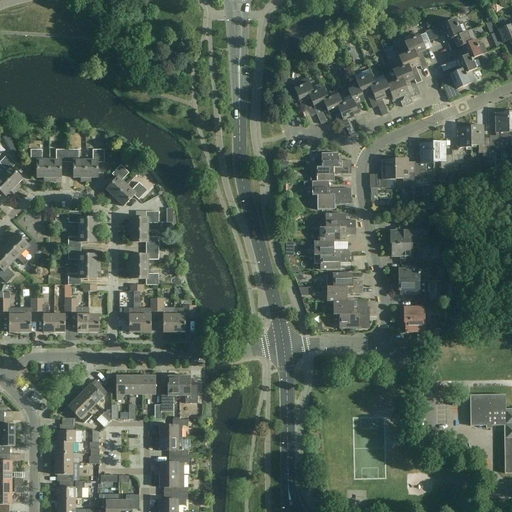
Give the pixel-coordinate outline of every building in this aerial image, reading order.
[(448,41),(453,39),(467,33),(462,23),(457,25),(455,20),(431,30),(435,40),(441,38),(439,33),(442,32),(441,31),(444,30),(448,41)] [(511,31),(511,32),(509,26),(498,31),(503,44),(510,41),(511,45),(511,31)] [(467,33),(453,39),(455,43),(448,46),(451,52),(457,49),(462,47),(476,41),(471,31),(467,33)] [(407,48),(409,53),(414,51),(420,65),(422,70),(428,68),(422,54),(421,55),(420,53),(426,50),(420,37),(415,39),(413,34),(402,38),(407,48)] [(478,45),(476,41),(462,47),(465,52),(463,53),(462,52),(448,58),(451,63),(454,62),(470,55),(472,60),(477,58),(487,54),(483,43),(478,45)] [(414,67),(420,65),(414,51),(409,53),(407,48),(397,53),(401,63),(403,68),(408,66),(414,79),(416,85),(422,82),(416,68),(415,69),(414,67)] [(461,70),(461,71),(464,69),(466,74),(471,72),(481,68),(477,58),(472,60),(470,55),(454,62),(451,63),(441,67),(443,73),(456,67),(456,66),(458,65),(461,70)] [(391,67),(395,77),(397,82),(402,80),(409,96),(411,99),(416,96),(410,83),(409,83),(408,81),(414,79),(408,66),(403,68),(401,63),(391,67)] [(466,74),(464,69),(461,71),(461,70),(440,79),(444,89),(450,87),(448,82),(450,81),(450,80),(452,79),(457,90),(476,82),(471,72),(466,74)] [(357,81),(356,82),(362,95),(367,93),(368,95),(367,95),(373,109),(378,107),(377,104),(370,88),(375,86),(373,81),(369,71),(355,76),(357,81)] [(373,81),(375,86),(370,88),(377,104),(378,107),(382,117),(388,115),(383,102),(381,102),(380,99),(391,95),(385,81),(383,76),(373,81)] [(402,80),(397,82),(395,77),(385,81),(391,95),(393,100),(404,95),(405,98),(404,98),(405,101),(401,102),(403,108),(413,104),(411,99),(409,96),(402,80)] [(306,106),(307,105),(312,117),(317,115),(316,112),(309,96),(314,94),(312,89),(308,79),(291,86),(290,92),(293,100),(298,98),(300,104),(304,102),(306,106)] [(350,96),(357,111),(361,109),(358,102),(364,100),(362,95),(356,82),(346,86),(350,96)] [(309,96),(316,112),(317,115),(321,125),(327,123),(321,110),(320,110),(319,107),(325,105),(323,102),(328,99),(326,94),(322,84),(312,89),(314,94),(309,96)] [(344,124),(344,123),(338,107),(342,105),(340,100),(341,100),(336,90),(326,94),(328,99),(323,102),(325,105),(329,115),(335,113),(335,114),(334,115),(340,129),(345,126),(344,124)] [(345,126),(350,136),(355,134),(350,121),(348,122),(347,119),(357,115),(356,112),(357,111),(350,96),(341,100),(340,100),(342,105),(338,107),(344,123),(344,124),(345,126)] [(509,140),(508,112),(508,114),(495,114),(496,137),(490,137),(490,139),(490,151),(496,151),(496,141),(509,140)] [(470,127),(471,148),(471,146),(479,146),(479,154),(490,154),(490,151),(490,139),(484,139),(483,126),(470,127)] [(452,155),(452,169),(458,169),(458,157),(463,157),(463,149),(471,148),(470,127),(470,129),(457,129),(458,151),(452,151),(452,155)] [(433,164),(433,143),(432,143),(432,145),(420,145),(420,163),(414,163),(414,174),(414,177),(421,177),(421,179),(427,178),(427,170),(426,170),(426,165),(433,164)] [(452,170),(452,169),(452,155),(446,156),(446,143),(433,143),(433,164),(433,163),(441,162),(441,176),(452,176),(452,170)] [(46,182),(49,182),(49,160),(42,160),(42,150),(31,150),(31,163),(37,163),(37,178),(44,178),(44,181),(46,181),(46,182)] [(49,160),(49,182),(52,182),(52,181),(54,181),(54,178),(61,178),(61,163),(67,163),(67,150),(56,150),(56,160),(49,160)] [(79,150),(67,150),(67,163),(73,163),(73,178),(81,178),(81,181),(83,181),(83,182),(86,182),(86,161),(79,160),(79,150)] [(86,161),(86,182),(88,182),(88,181),(91,181),(91,178),(98,178),(98,163),(104,163),(104,150),(93,150),(93,160),(86,161)] [(317,168),(351,168),(351,161),(339,161),(339,154),(321,154),(322,156),(317,156),(317,168)] [(0,164),(6,170),(1,175),(17,191),(19,189),(18,188),(20,186),(18,184),(23,179),(12,168),(16,164),(7,155),(0,162),(0,164)] [(395,181),(395,159),(395,161),(382,161),(382,175),(376,175),(376,189),(387,189),(387,181),(395,181)] [(414,177),(414,174),(408,174),(408,159),(395,159),(395,181),(396,181),(396,179),(403,179),(403,187),(414,187),(414,177)] [(110,199),(112,201),(127,185),(122,181),(129,173),(121,165),(112,175),(116,179),(106,190),(111,195),(109,197),(111,199),(110,199)] [(312,183),(329,182),(329,183),(334,183),(334,175),(351,175),(351,168),(317,168),(312,168),(312,182),(312,183)] [(15,193),(17,191),(1,175),(0,176),(0,191),(5,197),(11,192),(13,194),(14,192),(15,193)] [(317,197),(339,196),(349,196),(349,190),(329,190),(329,183),(329,182),(312,183),(312,182),(303,182),(304,189),(312,188),(312,197),(317,197)] [(127,185),(112,201),(114,203),(114,202),(116,204),(118,202),(123,207),(134,196),(138,200),(147,191),(139,183),(132,190),(127,185)] [(335,203),(338,203),(338,205),(351,205),(351,196),(349,196),(339,196),(317,197),(317,211),(335,211),(335,203)] [(78,224),(78,231),(100,231),(100,228),(99,228),(99,225),(96,225),(96,218),(81,218),(81,212),(68,212),(68,224),(78,224)] [(127,228),(127,231),(148,231),(148,224),(159,224),(159,212),(146,212),(146,218),(130,218),(130,225),(128,225),(128,228),(127,228)] [(356,229),(355,221),(346,221),(345,214),(325,215),(326,229),(350,228),(350,229),(356,229)] [(428,225),(404,225),(404,231),(391,231),(391,244),(412,244),(411,244),(411,236),(419,236),(419,232),(426,232),(428,230),(428,225)] [(350,229),(350,228),(326,229),(320,229),(320,236),(314,236),(314,243),(334,242),(334,243),(344,243),(344,242),(342,242),(342,236),(356,236),(356,229),(350,229)] [(68,238),(68,249),(81,249),(81,243),(96,243),(96,236),(99,236),(99,233),(100,233),(100,231),(78,231),(78,238),(68,238)] [(146,243),(146,249),(159,249),(159,238),(148,238),(148,231),(127,231),(127,233),(128,233),(128,236),(130,236),(130,243),(146,243)] [(33,257),(41,249),(32,240),(28,245),(17,234),(12,239),(10,237),(8,239),(7,238),(5,240),(8,242),(21,255),(26,250),(33,257)] [(0,251),(12,264),(17,259),(24,266),(28,262),(21,255),(8,242),(3,247),(1,245),(0,246),(0,251)] [(344,256),(344,250),(338,250),(338,252),(334,252),(334,243),(334,242),(314,243),(314,257),(320,257),(320,256),(344,256)] [(405,263),(408,263),(420,263),(420,252),(412,253),(412,244),(391,244),(391,245),(392,245),(392,257),(405,257),(405,263)] [(78,260),(78,267),(100,267),(100,265),(99,265),(99,262),(96,262),(96,255),(81,255),(81,249),(68,249),(68,260),(78,260)] [(127,265),(127,267),(148,267),(148,260),(159,260),(159,249),(146,249),(146,255),(130,255),(130,262),(128,262),(128,265),(127,265)] [(7,269),(12,264),(0,251),(0,268),(2,271),(0,272),(0,277),(7,284),(15,276),(7,269)] [(320,256),(320,257),(320,271),(340,270),(340,263),(350,263),(350,256),(344,256),(320,256)] [(420,282),(420,281),(420,275),(420,273),(418,273),(418,269),(424,269),(424,263),(420,263),(408,263),(408,269),(398,269),(398,282),(420,282)] [(100,267),(78,267),(78,274),(68,274),(68,286),(81,286),(81,280),(96,280),(96,272),(99,272),(99,270),(100,270),(100,267)] [(148,267),(127,267),(127,270),(128,270),(128,272),(130,272),(130,280),(146,280),(146,286),(159,286),(159,274),(148,274),(148,267)] [(327,288),(357,288),(363,288),(363,281),(353,281),(353,274),(326,274),(326,288),(327,288)] [(420,282),(398,282),(398,290),(398,291),(400,291),(400,295),(413,295),(413,301),(416,301),(429,301),(429,295),(428,295),(428,281),(420,281),(420,282)] [(333,302),(347,302),(347,301),(347,295),(363,295),(363,288),(357,288),(327,288),(327,302),(333,302)] [(9,333),(20,333),(20,308),(10,308),(10,293),(3,293),(3,299),(3,307),(3,312),(10,312),(10,315),(9,315),(9,333)] [(31,312),(37,312),(37,299),(31,299),(31,308),(20,308),(20,333),(31,333),(31,315),(31,312)] [(43,333),(54,333),(54,315),(49,315),(49,304),(44,305),(44,299),(37,299),(37,312),(44,312),(44,315),(43,315),(43,333)] [(71,299),(71,312),(71,317),(77,317),(77,333),(88,333),(88,315),(88,308),(78,308),(78,299),(71,299)] [(151,307),(140,307),(140,333),(151,333),(151,312),(157,312),(157,299),(151,299),(151,307)] [(164,299),(157,299),(157,312),(163,312),(163,333),(174,333),(174,309),(164,309),(164,299)] [(333,316),(339,316),(363,315),(369,315),(369,308),(353,308),(353,301),(347,301),(347,302),(333,302),(333,316)] [(432,301),(429,301),(416,301),(416,307),(404,307),(404,320),(425,320),(425,315),(424,315),(424,312),(432,312),(432,301)] [(185,333),(185,320),(195,320),(195,306),(183,306),(183,309),(174,309),(174,333),(185,333)] [(129,333),(140,333),(140,307),(124,307),(124,319),(129,319),(129,333)] [(65,315),(54,315),(54,333),(65,333),(65,315)] [(99,315),(88,315),(88,333),(99,333),(99,315)] [(363,315),(339,316),(340,330),(370,329),(369,315),(363,315)] [(425,320),(404,320),(404,324),(405,324),(405,333),(417,333),(417,341),(433,339),(433,329),(425,329),(425,320)] [(130,395),(130,377),(117,377),(117,401),(122,401),(122,395),(130,395)] [(142,377),(130,377),(130,395),(142,395),(142,377)] [(156,377),(142,377),(142,395),(155,395),(156,377)] [(179,396),(179,377),(168,377),(168,390),(161,390),(161,405),(155,405),(155,420),(161,420),(161,405),(173,405),(173,396),(179,396)] [(179,377),(179,396),(185,396),(185,404),(198,404),(198,390),(191,390),(191,377),(179,377)] [(84,392),(96,405),(109,392),(99,383),(95,387),(92,384),(84,392)] [(84,392),(76,400),(89,412),(96,405),(84,392)] [(511,409),(506,410),(506,395),(470,396),(470,403),(470,427),(486,427),(486,429),(491,429),(491,426),(504,426),(504,431),(505,474),(511,474),(511,409)] [(88,413),(89,412),(76,400),(68,407),(81,420),(84,423),(92,416),(88,413)] [(104,427),(111,420),(104,412),(97,420),(104,427)] [(0,435),(15,436),(15,425),(0,425),(0,419),(0,418),(0,435)] [(160,426),(160,439),(182,438),(182,426),(188,426),(188,420),(173,420),(173,426),(160,426)] [(75,425),(62,425),(62,431),(58,431),(57,442),(57,443),(73,443),(75,443),(75,442),(82,442),(82,432),(75,432),(75,425)] [(15,447),(15,436),(0,435),(0,453),(0,447),(15,447)] [(182,438),(160,439),(160,451),(173,451),(173,457),(188,457),(188,451),(182,451),(182,438)] [(55,442),(55,453),(73,453),(73,443),(57,443),(57,442),(55,442)] [(90,457),(99,457),(99,449),(91,449),(91,457),(90,457)] [(73,453),(55,453),(55,464),(73,464),(73,453)] [(0,472),(12,472),(12,461),(7,461),(7,455),(0,455),(0,472)] [(188,457),(173,457),(173,463),(160,463),(160,476),(184,475),(184,463),(188,463),(188,457)] [(73,464),(55,464),(55,475),(60,475),(60,482),(62,482),(73,482),(73,481),(73,464)] [(0,483),(12,483),(12,472),(0,472),(0,483)] [(184,475),(160,476),(160,488),(172,488),(172,494),(188,494),(188,488),(184,488),(184,475)] [(73,482),(62,482),(62,488),(57,488),(57,499),(75,499),(82,499),(82,488),(84,488),(84,481),(73,481),(73,482)] [(0,494),(12,494),(12,483),(0,483),(0,494)] [(0,511),(7,511),(7,505),(12,505),(12,494),(0,494),(0,511)] [(160,500),(159,511),(178,511),(178,505),(186,505),(186,500),(188,500),(188,494),(172,494),(172,500),(160,500)] [(112,495),(106,495),(99,495),(99,499),(99,507),(99,510),(106,510),(105,511),(119,511),(119,501),(112,501),(112,495)] [(126,495),(126,501),(119,501),(119,511),(132,511),(132,510),(139,510),(139,495),(126,495)] [(75,499),(57,499),(57,510),(75,510),(75,499)] [(509,499),(491,500),(491,511),(509,511),(509,499)]
